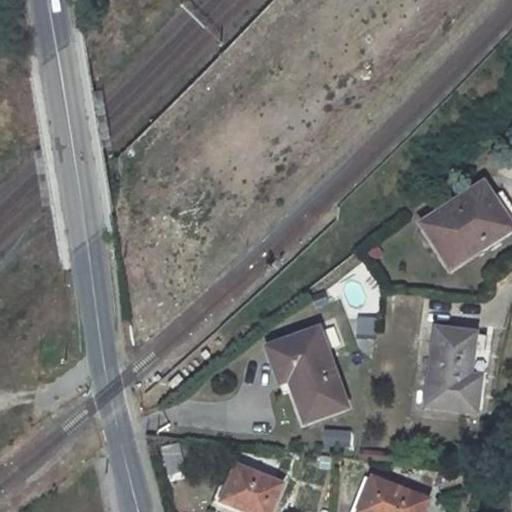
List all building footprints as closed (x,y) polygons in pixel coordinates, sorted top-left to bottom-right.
[(479,187),(422,223),(450,268),(484,248),(482,244),(507,228),(495,207),(493,208),(479,187)] [(355,315),(353,339),(372,341),(374,317),(355,315)] [(484,350),(491,351),(492,336),(437,329),(427,406),(476,411),(484,350)] [(313,330),(277,343),(305,422),(347,407),(328,352),(322,354),(313,330)] [(185,470),(179,444),(163,447),(170,474),(185,470)] [(270,511),(282,485),(237,466),(223,502),(247,511),(270,511)] [(423,511),(428,500),(373,477),(358,511),(423,511)]
